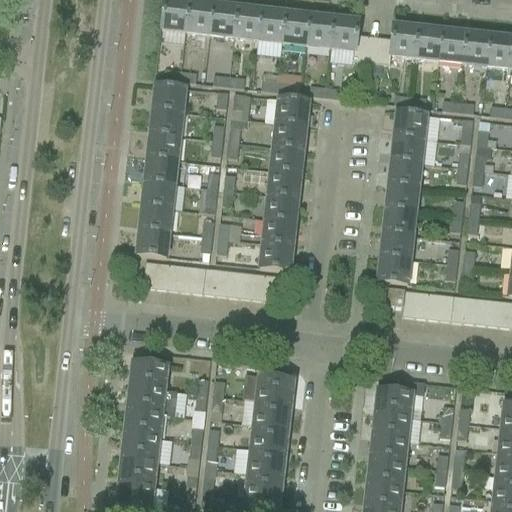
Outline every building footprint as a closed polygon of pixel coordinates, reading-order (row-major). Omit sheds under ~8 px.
[(160,34),(185,37),(188,7),(164,4),(160,34)] [(185,37),(209,39),(212,10),(188,7),(185,37)] [(209,39),(233,42),(236,12),(212,10),(209,39)] [(233,42),(257,45),(260,15),(236,12),(233,42)] [(257,45),(255,59),(279,62),(281,48),(284,18),(260,15),(257,45)] [(281,48),(305,50),(308,20),(284,18),(281,48)] [(305,50),(329,53),(332,23),(308,20),(305,50)] [(330,53),(328,67),(351,70),(351,65),(353,56),(355,39),(357,26),(332,23),(329,53),(330,53)] [(390,61),(413,64),(417,32),(392,30),(391,43),(390,61)] [(413,64),(437,67),(441,35),(417,32),(413,64)] [(437,67),(461,69),(465,38),(441,35),(437,67)] [(461,69),(485,72),(489,40),(465,38),(461,69)] [(353,56),(351,65),(364,67),(367,41),(355,39),(353,56)] [(485,72),(509,75),(511,50),(511,42),(489,40),(485,72)] [(367,41),(364,67),(376,68),(379,42),(367,41)] [(379,42),(376,68),(389,69),(390,61),(391,43),(379,42)] [(371,70),(370,82),(380,83),(381,71),(371,70)] [(164,85),(179,87),(180,77),(165,75),(164,85)] [(180,77),(179,87),(194,88),(195,78),(180,77)] [(212,90),(227,92),(228,82),(213,80),(212,90)] [(228,82),(227,92),(242,93),(244,83),(228,82)] [(260,95),(275,97),(277,87),(261,85),(260,95)] [(277,87),(275,97),(291,99),(292,89),(277,87)] [(152,114),(183,118),(186,94),(154,90),(154,91),(156,91),(153,114),(152,114)] [(308,101),(324,102),(325,92),(309,91),(308,101)] [(325,92),(324,102),(339,104),(340,94),(325,92)] [(216,97),(214,113),(226,114),(227,98),(216,97)] [(233,99),(232,115),(241,116),(243,100),(233,99)] [(393,110),(408,112),(409,102),(394,100),(393,110)] [(409,102),(408,112),(424,114),(425,104),(409,102)] [(267,104),(264,128),(273,129),(273,128),(304,132),(307,107),(287,105),(276,103),(276,105),(267,104)] [(441,116),(456,117),(457,108),(442,106),(441,116)] [(457,108),(456,117),(472,119),(473,109),(457,108)] [(489,122),(504,123),(505,113),(490,112),(489,122)] [(149,138),(149,139),(181,142),(183,118),(152,114),(152,115),(153,115),(150,138),(149,138)] [(392,141),(424,145),(427,120),(395,116),(395,118),(396,118),(394,141),(392,141)] [(229,131),(228,147),(239,148),(240,134),(245,134),(246,126),(230,124),(229,131)] [(273,129),(270,152),(302,156),(304,132),(273,128),(273,129)] [(213,130),(211,146),(222,147),(224,131),(213,130)] [(460,134),(458,149),(468,150),(470,135),(460,134)] [(477,135),(475,151),(485,152),(487,137),(477,135)] [(146,162),(146,163),(178,166),(181,142),(149,139),(150,139),(148,162),(146,162)] [(389,165),(421,169),(432,170),(435,147),(424,145),(392,141),(392,142),(394,142),(391,165),(389,165)] [(222,147),(211,146),(210,162),(221,163),(222,147)] [(239,148),(228,147),(226,163),(237,164),(239,148)] [(270,152),(268,176),(299,180),(302,156),(270,152)] [(458,157),(456,173),(466,174),(467,159),(458,157)] [(474,159),(472,175),(482,176),(484,160),(474,159)] [(144,186),(144,187),(175,191),(178,166),(146,163),(148,163),(145,186),(144,186)] [(387,189),(419,193),(421,169),(389,165),(389,166),(391,166),(388,189),(387,189)] [(456,173),(454,189),(464,190),(466,174),(456,173)] [(472,175),(471,190),(480,192),(482,176),(472,175)] [(268,176),(265,200),(296,204),(299,180),(268,176)] [(208,178),(206,194),(217,195),(219,179),(208,178)] [(224,179),(222,195),(233,196),(235,180),(224,179)] [(141,210),(141,211),(172,215),(175,191),(144,187),(143,187),(145,188),(142,210),(141,210)] [(384,213),(384,214),(416,217),(419,193),(387,189),(387,190),(388,190),(386,213),(384,213)] [(217,195),(206,194),(204,209),(215,211),(217,195)] [(233,196),(222,195),(221,211),(232,212),(233,196)] [(265,200),(262,224),(293,228),(296,204),(265,200)] [(452,206),(450,221),(460,222),(462,207),(452,206)] [(469,208),(467,223),(477,224),(479,209),(469,208)] [(138,234),(138,235),(170,238),(172,215),(141,211),(141,212),(142,212),(140,234),(138,234)] [(381,237),(413,241),(416,217),(384,214),(385,214),(383,237),(381,237)] [(450,221),(449,237),(459,238),(460,222),(450,221)] [(467,223),(465,239),(475,240),(477,224),(467,223)] [(262,224),(259,248),(291,252),(293,228),(262,224)] [(202,226),(200,242),(211,243),(213,227),(202,226)] [(218,228),(217,243),(228,244),(229,229),(218,228)] [(170,238),(138,235),(139,235),(137,259),(135,258),(135,259),(167,263),(170,238)] [(378,261),(378,262),(410,265),(413,241),(381,237),(381,238),(383,238),(380,261),(378,261)] [(211,243),(200,242),(199,258),(210,259),(211,243)] [(228,244),(217,243),(216,259),(226,260),(228,244)] [(291,252),(259,248),(257,273),(288,276),(291,252)] [(447,254),(445,269),(455,270),(457,255),(447,254)] [(463,256),(462,271),(471,272),(473,257),(463,256)] [(410,265),(378,262),(380,262),(377,285),(376,285),(376,286),(407,290),(410,265)] [(142,292),(154,294),(157,268),(145,266),(142,292)] [(154,294),(166,295),(169,269),(157,268),(154,294)] [(166,295),(178,296),(181,270),(169,269),(166,295)] [(445,269),(443,285),(453,286),(455,270),(445,269)] [(178,296),(190,298),(193,272),(181,270),(178,296)] [(471,272),(462,271),(460,287),(470,288),(471,272)] [(190,298),(202,299),(205,273),(193,272),(190,298)] [(202,299),(214,300),(217,275),(205,273),(202,299)] [(214,300),(226,302),(229,276),(217,275),(214,300)] [(226,302),(238,303),(241,277),(229,276),(226,302)] [(238,303),(250,304),(253,279),(241,277),(238,303)] [(250,304),(262,306),(265,280),(253,279),(250,304)] [(265,280),(262,306),(274,307),(277,281),(265,280)] [(385,311),(402,313),(404,296),(387,294),(385,311)] [(401,321),(413,323),(416,297),(404,296),(402,313),(401,321)] [(413,323),(425,324),(428,298),(416,297),(413,323)] [(425,324),(437,325),(440,300),(428,298),(425,324)] [(437,325),(450,327),(452,301),(440,300),(437,325)] [(450,327),(462,328),(465,302),(452,301),(450,327)] [(462,328),(474,329),(477,304),(465,302),(462,328)] [(474,329),(486,331),(489,305),(477,304),(474,329)] [(486,331),(498,332),(501,307),(489,305),(486,331)] [(498,332),(510,334),(511,316),(511,307),(501,307),(498,332)] [(131,368),(128,392),(163,396),(165,371),(131,368)] [(245,381),(242,405),(254,406),(289,410),(292,386),(257,382),(245,381)] [(197,384),(196,400),(206,401),(208,385),(197,384)] [(214,386),(212,402),(222,403),(224,387),(214,386)] [(128,392),(125,416),(160,420),(173,421),(176,397),(163,396),(128,392)] [(376,395),(373,420),(408,423),(419,425),(419,419),(421,402),(411,400),(411,399),(376,395)] [(206,401),(196,400),(194,415),(204,416),(206,401)] [(222,403),(212,402),(210,417),(221,418),(222,403)] [(254,406),(251,430),(286,434),(289,410),(254,406)] [(511,410),(502,409),(499,434),(511,435),(511,410)] [(443,411),(441,427),(451,428),(453,412),(443,411)] [(459,413),(457,429),(467,430),(469,414),(459,413)] [(125,416),(123,440),(157,444),(160,420),(125,416)] [(373,420),(370,444),(405,448),(408,423),(373,420)] [(451,428),(441,427),(439,443),(450,444),(451,428)] [(467,430),(457,429),(456,444),(466,445),(467,430)] [(251,430),(249,454),(284,458),(286,434),(251,430)] [(192,432),(190,448),(201,449),(202,433),(192,432)] [(208,434),(206,450),(216,451),(218,435),(208,434)] [(511,435),(499,434),(497,458),(511,459),(511,435)] [(123,440),(120,464),(155,468),(157,444),(123,440)] [(370,444),(368,468),(403,472),(405,448),(370,444)] [(201,449),(190,448),(189,463),(199,464),(201,449)] [(216,451),(206,450),(205,465),(215,466),(216,451)] [(237,453),(234,477),(246,478),(281,482),(284,458),(249,454),(237,453)] [(511,459),(497,458),(494,482),(511,484),(511,459)] [(437,460),(435,475),(446,476),(448,461),(437,460)] [(453,461),(452,477),(462,479),(464,462),(453,461)] [(120,464),(117,488),(152,492),(155,468),(120,464)] [(368,468),(365,492),(400,496),(403,472),(368,468)] [(446,476),(435,475),(434,490),(444,492),(446,476)] [(462,479),(452,477),(450,492),(461,493),(462,479)] [(246,478),(243,502),(278,506),(281,482),(246,478)] [(186,480),(185,496),(195,497),(197,481),(186,480)] [(203,482),(201,498),(211,499),(213,483),(203,482)] [(511,484),(494,482),(491,506),(511,508),(511,484)] [(117,488),(114,511),(165,511),(167,494),(152,493),(152,492),(117,488)] [(365,492),(362,511),(398,511),(400,496),(365,492)] [(193,511),(195,497),(185,496),(183,511),(190,511),(193,511)] [(209,511),(211,499),(201,498),(199,511),(209,511)] [(277,511),(278,506),(243,502),(242,511),(277,511)]
